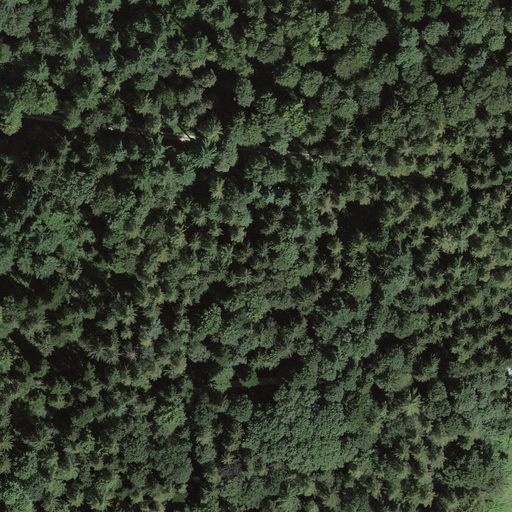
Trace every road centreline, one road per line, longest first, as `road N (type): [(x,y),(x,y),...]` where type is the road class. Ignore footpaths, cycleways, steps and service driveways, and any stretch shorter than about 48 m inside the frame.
road 1 (track): [(0,462),(104,415),(207,386),(511,364)]
road 2 (track): [(511,189),(0,111)]
road 3 (track): [(0,195),(272,151)]
